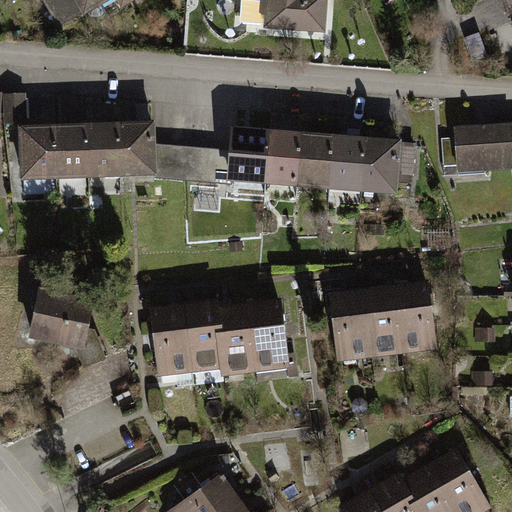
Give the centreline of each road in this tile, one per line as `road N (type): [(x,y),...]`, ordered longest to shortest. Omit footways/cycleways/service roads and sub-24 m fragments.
road 1 (residential): [(511,96),(0,56)]
road 2 (unknown): [(14,489),(75,436),(147,417)]
